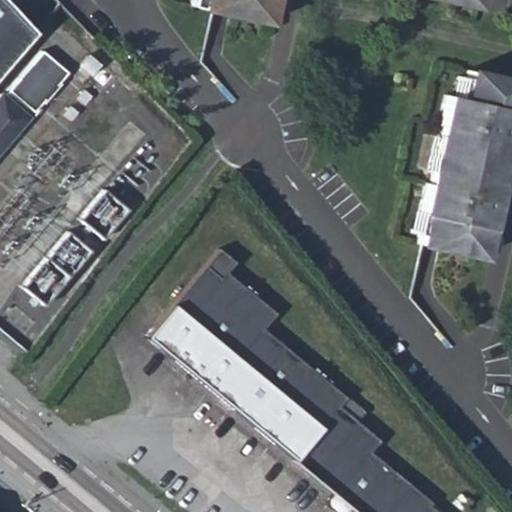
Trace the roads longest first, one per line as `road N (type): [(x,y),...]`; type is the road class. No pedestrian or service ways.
road 1 (residential): [(244,133),(451,382)]
road 2 (residential): [(451,382),(486,331),(511,196)]
road 3 (residential): [(139,0),(145,31),(244,133)]
road 4 (residential): [(244,133),(274,86),(291,0)]
road 5 (secondary): [(0,426),(102,511)]
